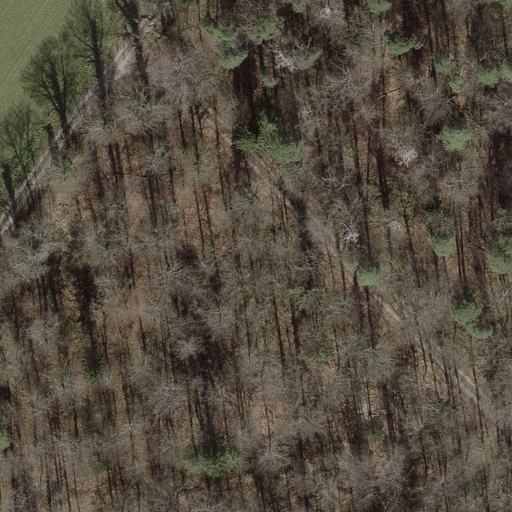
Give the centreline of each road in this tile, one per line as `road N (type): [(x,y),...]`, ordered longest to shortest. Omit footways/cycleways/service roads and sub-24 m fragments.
road 1 (track): [(511,427),(213,120),(129,47)]
road 2 (track): [(164,0),(0,231)]
